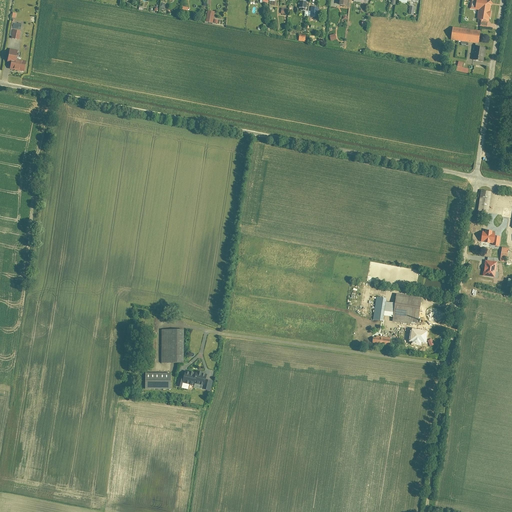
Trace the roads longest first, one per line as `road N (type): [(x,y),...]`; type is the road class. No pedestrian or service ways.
road 1 (residential): [(476,177),(0,83)]
road 2 (track): [(476,177),(427,511)]
road 3 (residential): [(503,0),(476,177)]
